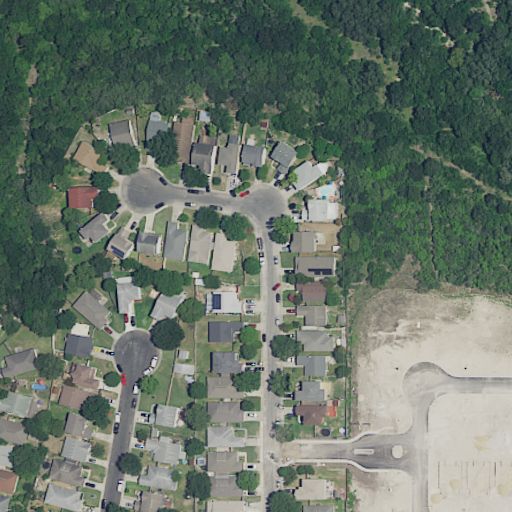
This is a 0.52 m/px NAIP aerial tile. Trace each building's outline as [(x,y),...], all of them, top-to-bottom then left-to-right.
[(166,141),(171,121),(153,116),(148,137),(166,141)] [(190,163),(197,118),(184,116),(183,122),(178,122),(172,160),(190,163)] [(115,145),(135,142),(132,121),(112,123),(115,145)] [(104,174),(109,165),(99,161),(104,151),(83,141),(74,160),(104,174)] [(273,157),(282,162),(277,169),(286,174),(300,152),(283,141),(273,157)] [(214,171),(218,145),(198,143),(194,168),(214,171)] [(223,144),(221,165),(229,166),(229,173),(239,174),(242,146),(223,144)] [(265,167),(267,146),(246,145),(245,165),(265,167)] [(72,208),(94,207),(94,199),(101,199),(100,187),(71,187),(72,208)] [(310,201),(310,210),(302,210),(303,220),(337,219),(337,200),(310,201)] [(111,231),(105,224),(111,220),(104,212),(83,230),(95,245),(111,231)] [(179,222),(168,221),(165,258),(185,260),(188,230),(178,229),(179,222)] [(131,231),(123,226),(109,249),(126,259),(136,244),(127,238),(131,231)] [(192,227),(189,262),(209,264),(212,229),(192,227)] [(316,252),(316,231),(294,232),(295,252),(316,252)] [(161,234),(142,232),(140,252),(160,254),(161,234)] [(235,241),(227,241),(227,234),(216,233),(213,270),(233,272),(235,241)] [(335,277),(335,256),(296,257),(296,277),(335,277)] [(120,283),(121,313),(133,312),(132,300),(141,299),(140,282),(120,283)] [(194,315),(244,316),(245,300),(239,300),(239,290),(233,290),(233,287),(226,286),(226,292),(207,291),(207,304),(194,303),(194,315)] [(184,298),(165,290),(153,315),(172,323),(184,298)] [(113,311),(84,292),(73,309),(101,328),(113,311)] [(327,306),(298,305),(298,316),(306,316),(306,326),(327,326),(327,306)] [(235,342),(235,332),(246,332),(246,321),(210,322),(210,342),(235,342)] [(334,351),(334,332),(297,331),(297,342),(304,342),(304,351),(334,351)] [(92,356),(93,336),(68,334),(66,354),(92,356)] [(2,368),(5,378),(41,368),(35,348),(5,357),(8,366),(2,368)] [(215,353),(216,373),(244,373),(244,360),(238,360),(238,352),(215,353)] [(298,365),(306,365),(306,376),(326,375),(326,355),(298,356),(298,365)] [(72,384),(101,388),(102,379),(94,377),(96,367),(76,363),(72,384)] [(208,398),(244,398),(245,386),(239,386),(239,377),(208,377),(208,398)] [(303,390),(303,400),(333,400),(332,388),(328,388),(328,381),(310,381),(310,390),(303,390)] [(59,404),(87,412),(89,403),(98,405),(101,394),(64,385),(59,404)] [(3,397),(0,408),(0,409),(35,418),(40,400),(11,392),(9,399),(3,397)] [(208,422),(243,422),(243,401),(208,402),(208,422)] [(159,414),(152,413),(150,423),(177,427),(180,407),(161,404),(159,414)] [(304,406),(334,406),(334,417),(329,417),(329,424),(311,425),(311,416),(304,416),(304,406)] [(93,438),(95,429),(88,428),(90,417),(71,413),(67,433),(93,438)] [(0,438),(25,446),(30,426),(1,418),(0,421),(0,438)] [(208,447),(244,447),(244,437),(234,437),(234,426),(208,427),(208,447)] [(92,443),(67,437),(62,456),(87,463),(92,443)] [(178,465),(179,458),(181,458),(184,445),(148,438),(146,449),(155,451),(154,460),(178,465)] [(0,464),(21,470),(26,451),(0,443),(0,464)] [(245,497),(245,483),(240,483),(240,473),(244,473),(244,461),(239,461),(239,451),(208,451),(209,497),(245,497)] [(87,478),(81,477),(84,466),(53,460),(49,480),(85,487),(87,478)] [(180,471),(149,465),(148,475),(142,474),(140,484),(176,491),(180,471)] [(445,465),(470,465),(470,488),(467,488),(466,494),(448,494),(448,488),(445,488),(445,465)] [(473,465),(498,465),(498,487),(495,487),(495,493),(476,493),(476,487),(473,487),(473,465)] [(0,489),(14,494),(19,474),(0,468),(0,489)] [(303,500),(333,500),(333,479),(310,479),(310,487),(307,487),(307,490),(304,490),(303,500)] [(84,492),(50,483),(45,502),(79,511),(84,492)] [(145,511),(162,511),(164,493),(145,492),(145,501),(136,500),(135,511),(145,511)] [(0,511),(7,511),(11,496),(0,493),(0,511)] [(238,511),(245,511),(245,501),(216,501),(216,511),(238,511)]
